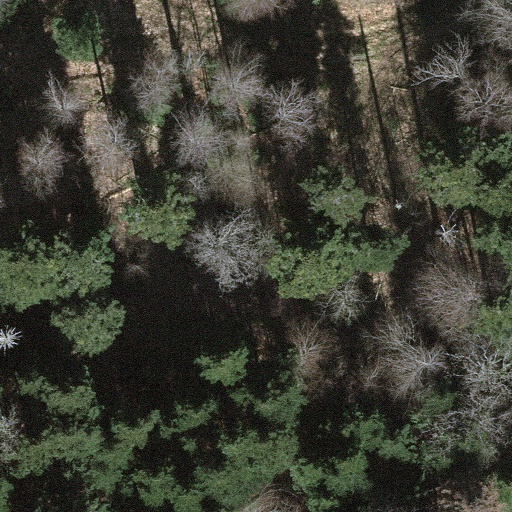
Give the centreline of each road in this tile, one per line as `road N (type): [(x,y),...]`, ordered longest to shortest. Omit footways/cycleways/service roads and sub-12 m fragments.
road 1 (track): [(275,511),(390,54),(457,0)]
road 2 (track): [(142,0),(390,54)]
